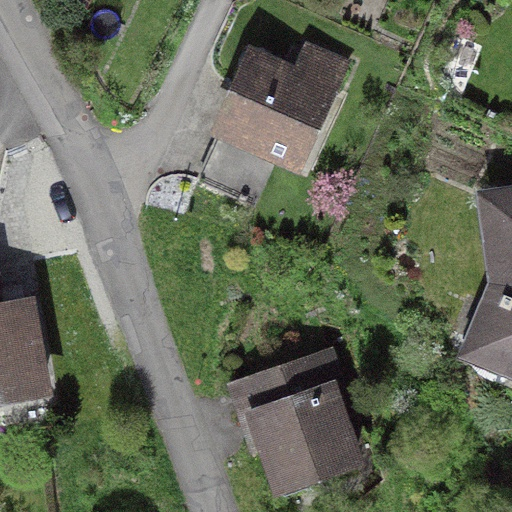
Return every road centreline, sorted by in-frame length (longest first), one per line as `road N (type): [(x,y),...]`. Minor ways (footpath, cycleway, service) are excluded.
road 1 (residential): [(104,209),(214,511)]
road 2 (residential): [(104,209),(143,155),(219,0)]
road 3 (residential): [(0,8),(104,209)]
